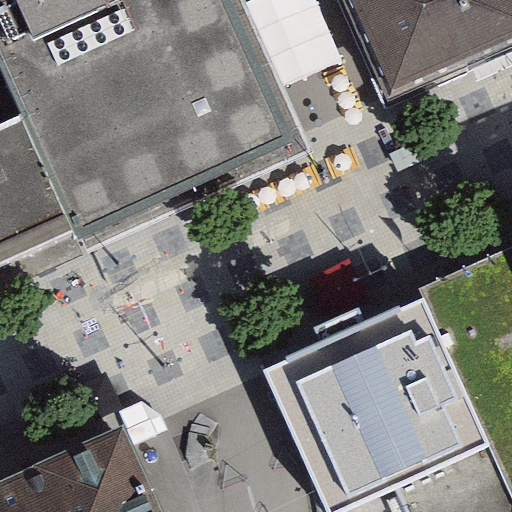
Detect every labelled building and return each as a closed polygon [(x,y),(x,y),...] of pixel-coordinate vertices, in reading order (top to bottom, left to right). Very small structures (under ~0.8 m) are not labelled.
[(0,0),(0,143),(19,135),(74,255),(295,154),(220,0),(0,0)] [(465,86),(425,0),(332,0),(383,111),(388,121),(465,86)] [(511,0),(425,0),(465,86),(511,65),(511,0)] [(0,289),(74,255),(19,135),(0,143),(0,289)] [(511,248),(420,289),(424,299),(491,447),(511,494),(511,248)] [(424,299),(265,370),(329,511),(345,511),(397,489),(491,447),(424,299)] [(160,511),(123,431),(0,488),(0,511),(160,511)] [(511,511),(511,494),(491,447),(397,489),(407,511),(511,511)]
